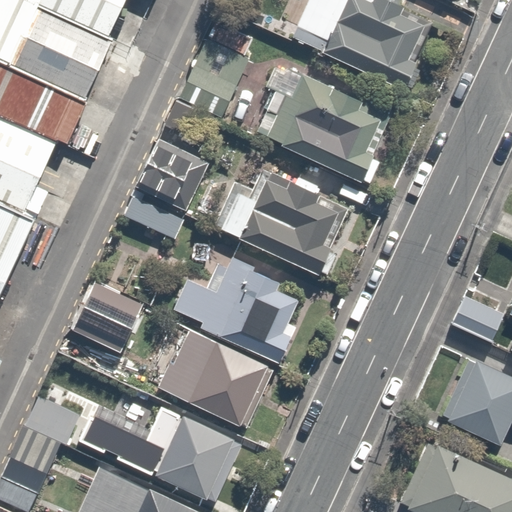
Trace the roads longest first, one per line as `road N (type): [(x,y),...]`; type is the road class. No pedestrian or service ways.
road 1 (residential): [(511,56),(300,511)]
road 2 (residential): [(193,0),(0,418)]
